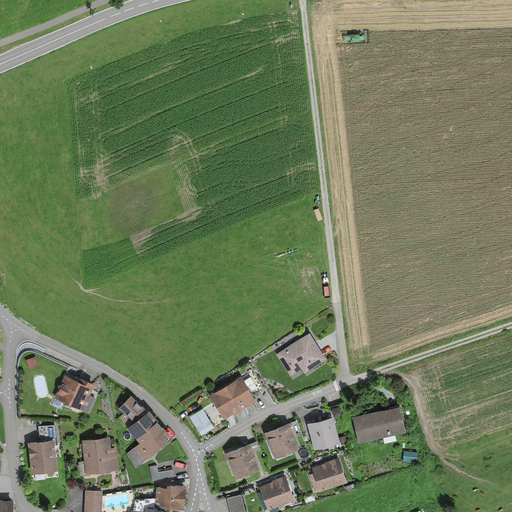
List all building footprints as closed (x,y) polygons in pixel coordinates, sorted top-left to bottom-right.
[(325,359),(309,333),(297,340),(277,353),(291,376),(302,369),(304,372),(325,359)] [(38,366),(36,357),(25,360),(27,369),(38,366)] [(83,383),(66,374),(55,396),(88,412),(96,396),(92,394),(98,382),(86,377),(83,383)] [(242,378),(211,396),(224,419),(255,401),(242,378)] [(134,424),(149,412),(133,394),(119,407),(134,424)] [(62,410),(66,402),(58,397),(54,405),(62,410)] [(400,407),(354,418),(360,444),(406,433),(400,407)] [(152,409),(149,412),(134,424),(133,426),(143,438),(126,452),(137,464),(145,458),(147,461),(175,436),(152,409)] [(215,427),(204,409),(191,417),(202,435),(215,427)] [(334,416),(307,423),(314,450),(341,443),(334,416)] [(27,441),(31,480),(58,477),(55,443),(57,442),(55,423),(38,424),(40,440),(27,441)] [(291,424),(266,434),(276,458),(297,450),(293,438),(295,437),(291,424)] [(110,437),(84,439),(87,472),(117,469),(115,447),(111,448),(110,437)] [(251,443),(227,452),(236,477),(258,469),(253,456),(256,455),(251,443)] [(418,453),(404,451),(403,461),(417,462),(418,453)] [(320,489),(345,482),(338,457),(325,461),(326,464),(313,467),(320,489)] [(156,465),(148,467),(151,480),(174,477),(172,469),(157,471),(156,465)] [(269,507),(294,500),(287,475),(274,479),(275,481),(263,485),(269,507)] [(185,510),(187,487),(168,485),(168,488),(157,487),(156,499),(155,507),(185,510)] [(99,511),(101,490),(84,489),(82,511),(99,511)] [(245,511),(241,495),(227,498),(230,511),(245,511)] [(11,511),(11,501),(0,501),(0,511),(11,511)]
